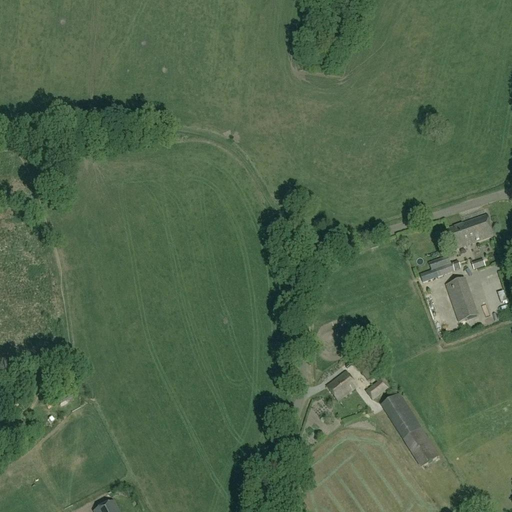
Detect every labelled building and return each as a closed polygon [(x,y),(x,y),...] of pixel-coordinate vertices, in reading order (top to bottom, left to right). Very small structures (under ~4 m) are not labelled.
[(486,217),(446,231),(454,252),(494,238),(486,217)] [(457,263),(451,265),(448,258),(429,264),(431,272),(420,276),(423,285),(438,279),(437,279),(460,270),(457,263)] [(478,318),(464,280),(446,286),(460,325),(478,318)] [(361,354),(358,356),(351,361),(367,383),(377,375),(361,354)] [(339,403),(357,388),(346,374),(327,389),(339,403)] [(373,402),(388,390),(380,382),(366,392),(373,402)] [(387,415),(404,405),(399,396),(382,407),(387,415)] [(438,458),(420,430),(403,441),(421,469),(438,458)] [(38,450),(31,454),(34,459),(41,456),(38,450)] [(64,472),(59,461),(45,467),(41,457),(35,460),(44,481),(64,472)] [(47,482),(57,501),(78,489),(68,470),(47,482)] [(118,511),(114,503),(96,511),(118,511)]
